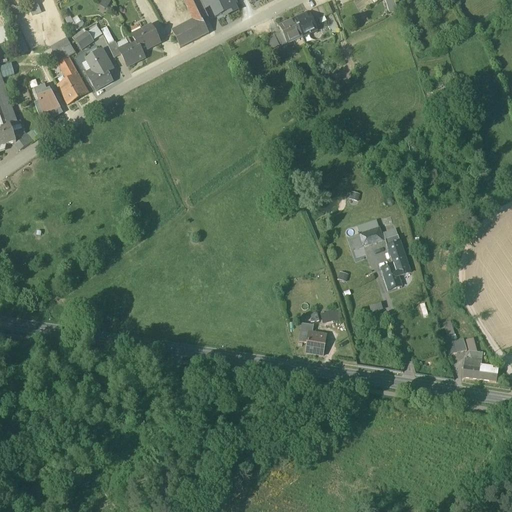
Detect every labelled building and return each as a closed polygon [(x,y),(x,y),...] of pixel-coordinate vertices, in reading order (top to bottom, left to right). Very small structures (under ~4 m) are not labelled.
[(104,0),(103,0),(99,8),(106,12),(111,4),(104,0)] [(202,24),(208,21),(204,11),(204,12),(198,0),(182,0),(189,12),(190,17),(193,24),(200,20),(202,24)] [(198,0),(204,12),(204,11),(210,9),(215,20),(226,14),(228,17),(236,13),(233,6),(236,5),(232,0),(198,0)] [(390,0),(385,2),(389,14),(397,12),(393,0),(390,0)] [(311,13),(316,23),(332,16),(327,5),(311,13)] [(31,8),(33,17),(41,15),(39,7),(31,8)] [(294,22),(301,38),(308,35),(309,36),(317,33),(309,15),(309,16),(309,17),(303,20),(303,18),(294,22)] [(65,22),(72,37),(85,28),(82,23),(80,24),(77,18),(72,22),(70,19),(65,22)] [(172,35),(180,50),(208,36),(202,24),(200,20),(193,24),(172,35)] [(287,46),(295,42),(294,41),(301,38),(294,22),(285,26),(286,27),(280,30),(281,32),(287,46)] [(327,25),(333,39),(340,36),(335,22),(327,25)] [(132,38),(136,46),(141,55),(149,51),(149,50),(159,45),(151,28),(132,38)] [(1,31),(6,46),(12,44),(7,29),(1,31)] [(101,32),(109,48),(114,45),(107,29),(101,32)] [(273,35),(279,50),(287,46),(281,32),(273,35)] [(75,43),(81,52),(93,45),(86,35),(75,43)] [(272,53),(279,50),(273,35),(266,39),(272,53)] [(50,50),(53,56),(70,47),(66,40),(50,50)] [(119,52),(127,48),(128,50),(132,48),(128,40),(116,46),(119,52)] [(108,48),(114,61),(121,57),(119,53),(119,52),(116,46),(115,44),(114,45),(109,48),(108,48)] [(53,56),(58,64),(67,60),(74,56),(71,46),(70,47),(53,56)] [(144,61),(141,55),(136,46),(132,48),(128,50),(127,48),(119,52),(119,53),(121,57),(127,69),(144,61)] [(85,76),(96,94),(112,85),(107,76),(111,70),(102,54),(87,63),(92,72),(85,76)] [(57,64),(67,82),(76,77),(67,60),(58,64),(57,64)] [(57,87),(67,106),(87,95),(76,77),(67,82),(57,87)] [(0,78),(0,130),(11,127),(16,125),(0,78)] [(435,93),(440,104),(462,96),(456,79),(444,83),(447,89),(435,93)] [(43,116),(59,111),(49,93),(46,95),(44,91),(37,93),(35,94),(39,103),(43,116)] [(43,116),(39,103),(34,105),(40,122),(48,119),(49,122),(61,115),(59,111),(43,116)] [(16,144),(14,139),(24,136),(20,124),(16,125),(11,127),(0,130),(0,153),(2,153),(1,149),(16,144)] [(15,147),(20,153),(30,145),(26,139),(15,147)] [(358,236),(377,230),(375,222),(356,229),(358,236)] [(360,242),(362,248),(382,242),(377,230),(358,236),(360,242)] [(353,252),(362,248),(358,236),(349,240),(353,252)] [(385,241),(387,248),(399,244),(397,237),(385,241)] [(380,271),(387,292),(401,287),(398,278),(410,274),(399,244),(387,248),(393,266),(380,271)] [(348,277),(340,274),(337,281),(346,284),(348,277)] [(381,305),(369,309),(371,315),(383,312),(381,305)] [(320,317),(323,328),(343,321),(339,311),(320,317)] [(299,343),(308,345),(310,333),(311,327),(302,326),(299,343)] [(306,355),(323,357),(326,338),(312,335),(312,333),(310,333),(308,345),(306,355)] [(444,339),(449,357),(466,353),(463,342),(452,345),(450,337),(444,339)] [(471,361),(482,362),(483,355),(476,354),(473,342),(466,343),(471,361)] [(481,382),(496,384),(498,371),(481,369),(482,362),(471,361),(464,361),(462,380),(479,382),(481,382)]
